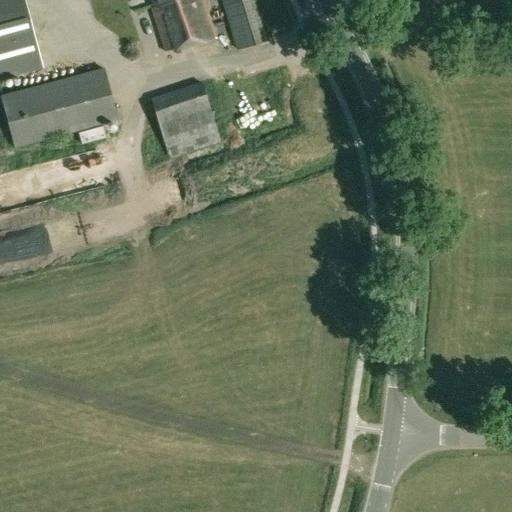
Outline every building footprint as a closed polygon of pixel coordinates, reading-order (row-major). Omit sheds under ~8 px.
[(216,38),(203,0),(156,0),(157,3),(150,5),(165,52),(216,38)] [(272,39),(259,0),(222,0),(237,49),(272,39)] [(22,9),(0,15),(0,79),(38,70),(22,9)] [(117,119),(104,69),(1,96),(15,147),(117,119)] [(152,99),(169,158),(222,142),(202,83),(152,99)]
